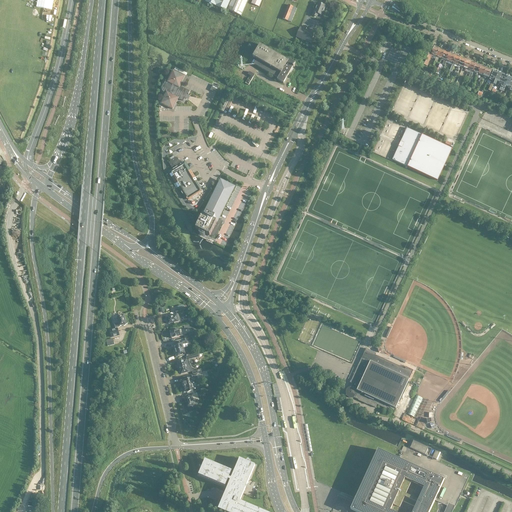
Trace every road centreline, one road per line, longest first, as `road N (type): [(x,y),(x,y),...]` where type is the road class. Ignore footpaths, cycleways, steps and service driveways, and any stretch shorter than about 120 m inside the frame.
road 1 (primary): [(73,511),(115,0)]
road 2 (primary): [(101,0),(60,511)]
road 3 (primary): [(40,186),(31,238),(46,334),(51,511)]
road 4 (primary): [(142,245),(151,215),(131,141),(128,0)]
road 5 (secondary): [(267,186),(367,0)]
road 6 (primary): [(91,0),(68,132),(47,177)]
road 7 (residential): [(511,60),(378,0)]
road 8 (primary): [(276,436),(259,363),(220,305)]
road 9 (primary): [(212,313),(245,363),(265,438)]
road 10 (unclassified): [(146,319),(175,447)]
road 11 (secondary): [(220,305),(267,186)]
road 12 (primary): [(93,511),(118,458),(175,447)]
